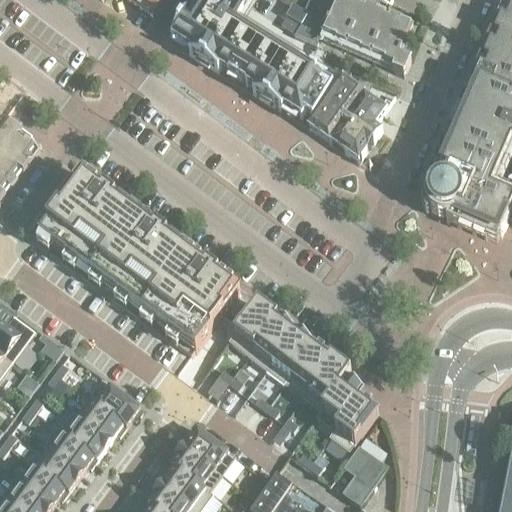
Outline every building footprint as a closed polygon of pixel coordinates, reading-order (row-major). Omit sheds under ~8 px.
[(135,0),(132,5),(153,19),(166,0),(135,0)] [(197,63),(210,71),(218,76),(220,73),(230,79),(232,77),(246,86),(245,88),(255,94),(253,97),(263,104),(265,100),(274,106),(272,109),(282,116),(284,112),(302,123),(305,119),(313,124),(341,81),(311,62),(309,67),(289,55),(285,61),(237,30),(255,0),(198,0),(198,1),(171,43),(173,44),(174,44),(175,44),(190,53),(190,54),(191,55),(189,58),(197,63)] [(303,27),(295,41),(318,51),(322,39),(396,71),(393,77),(405,82),(412,65),(402,61),(414,33),(339,1),(335,10),(311,0),(305,15),(309,18),(303,27)] [(498,33),(511,38),(511,10),(508,8),(506,13),(511,15),(507,24),(502,22),(498,33)] [(290,19),(303,27),(309,18),(305,15),(296,9),(295,11),(290,19)] [(487,56),(511,67),(511,38),(498,33),(487,56)] [(477,80),(511,95),(511,67),(487,56),(485,62),(490,64),(486,74),(481,72),(477,80)] [(467,104),(511,123),(511,95),(477,80),(467,104)] [(341,81),(313,124),(308,131),(330,146),(365,99),(363,98),(364,98),(341,81)] [(365,99),(330,146),(359,167),(373,148),(374,149),(383,136),(376,131),(391,110),(386,106),(382,111),(365,99)] [(511,123),(467,104),(463,112),(471,117),(468,123),(460,121),(456,128),(508,151),(510,147),(511,147),(511,123)] [(23,134),(5,122),(0,128),(0,209),(41,154),(27,144),(26,146),(18,141),(23,134)] [(268,126),(254,146),(275,160),(289,141),(268,126)] [(447,164),(443,173),(490,193),(508,151),(456,128),(442,162),(447,164)] [(511,203),(490,193),(443,173),(443,174),(438,171),(431,187),(433,187),(439,189),(435,198),(434,203),(437,211),(441,214),(500,240),(502,241),(509,222),(511,223),(511,203)] [(104,195),(83,180),(59,213),(47,228),(48,228),(35,245),(191,361),(195,356),(196,356),(225,318),(224,318),(240,296),(228,287),(220,281),(220,280),(207,271),(168,243),(168,242),(156,233),(155,233),(117,204),(104,195)] [(277,323),(258,309),(229,348),(248,363),(277,323)] [(36,338),(15,322),(7,333),(0,328),(0,359),(13,369),(36,338)] [(296,337),(277,323),(248,363),(250,365),(267,377),(296,337)] [(314,351),(296,337),(267,377),(285,390),(314,351)] [(57,363),(65,353),(51,342),(43,352),(57,363)] [(332,364),(314,351),(285,390),(303,403),(332,364)] [(0,386),(13,369),(0,359),(0,386)] [(332,364),(303,403),(321,416),(316,423),(317,423),(351,378),(332,364)] [(62,369),(55,379),(62,384),(69,374),(62,369)] [(229,389),(234,383),(224,375),(219,382),(229,389)] [(32,398),(40,385),(27,378),(19,390),(32,398)] [(352,378),(351,378),(317,423),(334,436),(330,443),(331,444),(364,398),(347,385),(352,378)] [(48,389),(55,394),(62,384),(55,379),(48,389)] [(234,383),(229,389),(238,397),(243,390),(234,383)] [(128,432),(133,425),(136,427),(143,418),(140,415),(141,414),(103,386),(90,403),(89,404),(128,432)] [(365,398),(364,398),(331,444),(349,458),(379,418),(360,405),(365,398)] [(260,403),(256,409),(265,416),(270,410),(260,403)] [(37,404),(29,414),(36,419),(43,409),(37,404)] [(112,447),(117,440),(120,442),(128,432),(89,404),(77,421),(74,418),(73,419),(112,447)] [(270,410),(265,416),(275,424),(280,417),(270,410)] [(29,414),(22,423),(29,428),(36,419),(29,414)] [(57,434),(99,465),(105,456),(111,448),(112,447),(73,419),(61,436),(58,433),(57,434)] [(284,430),(293,437),(298,431),(288,423),(284,430)] [(190,445),(184,453),(223,481),(236,463),(198,435),(197,436),(194,433),(187,443),(190,445)] [(44,451),(83,480),(88,472),(91,475),(99,465),(57,434),(44,451)] [(10,453),(18,444),(11,439),(4,448),(10,453)] [(0,453),(0,460),(3,463),(10,453),(4,448),(0,453)] [(70,497),(76,489),(77,489),(83,480),(82,480),(83,480),(44,451),(44,452),(43,452),(47,455),(35,470),(32,468),(32,469),(70,497)] [(184,453),(171,470),(213,501),(214,500),(211,498),(223,481),(184,453)] [(360,511),(385,477),(357,456),(344,475),(354,483),(342,500),(359,511),(360,511)] [(299,466),(308,473),(313,467),(304,459),(299,466)] [(313,467),(308,473),(318,480),(323,474),(313,467)] [(51,511),(53,511),(59,505),(62,507),(69,498),(70,497),(32,469),(31,470),(19,487),(15,484),(14,485),(51,511)] [(205,511),(213,501),(171,470),(164,480),(167,482),(162,490),(191,511),(205,511)] [(253,511),(323,511),(277,479),(253,511)] [(13,511),(51,511),(14,485),(2,502),(1,503),(13,511)] [(259,493),(253,488),(246,498),(252,503),(259,493)] [(191,511),(162,490),(155,498),(149,507),(154,511),(191,511)] [(239,508),(243,511),(245,511),(252,503),(246,498),(239,508)] [(13,511),(1,503),(0,504),(0,511),(13,511)]
